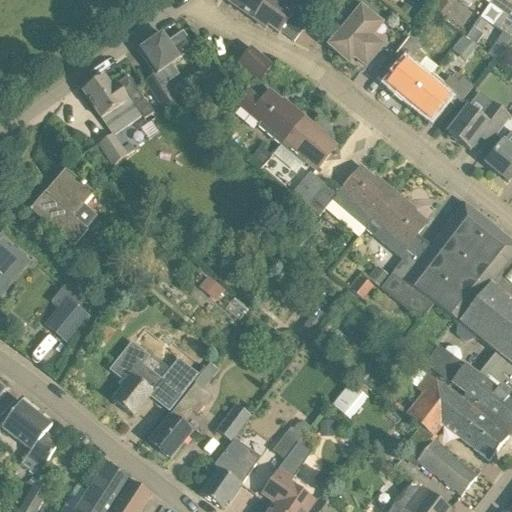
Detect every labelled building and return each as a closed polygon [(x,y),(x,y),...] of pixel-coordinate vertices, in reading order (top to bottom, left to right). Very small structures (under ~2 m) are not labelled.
[(224,0),(266,30),(268,27),(279,35),(281,34),(294,42),(304,27),(291,19),(296,11),(279,0),(224,0)] [(452,8),(441,0),(436,0),(430,10),(443,20),(452,8)] [(493,0),(457,0),(469,9),(475,0),(484,0),(491,4),(493,0)] [(511,0),(493,0),(491,4),(490,6),(491,6),(486,13),(498,22),(495,27),(503,34),(496,44),(504,50),(511,40),(511,0)] [(373,37),(384,24),(360,5),(333,38),(335,39),(328,47),(350,65),(355,59),(366,68),(384,45),(373,37)] [(399,13),(408,21),(415,14),(406,6),(399,13)] [(453,45),(460,36),(449,28),(443,37),(453,45)] [(172,66),(189,53),(179,40),(170,46),(163,36),(139,53),(155,76),(144,84),(162,109),(164,113),(180,101),(168,83),(178,76),(172,66)] [(476,48),(475,47),(466,40),(463,37),(452,52),(466,62),(476,48)] [(409,103),(427,81),(416,72),(426,59),(417,52),(421,47),(410,38),(395,56),(406,64),(388,86),(409,103)] [(271,67),(251,50),(238,66),(258,82),(271,67)] [(431,120),(446,102),(456,110),(474,88),(463,79),(458,85),(450,78),(444,85),(433,76),(428,82),(427,81),(409,103),(431,120)] [(83,94),(112,136),(113,136),(115,138),(143,119),(144,121),(154,114),(140,94),(129,77),(113,89),(105,78),(83,94)] [(280,148),(304,119),(292,109),(291,111),(270,93),(261,103),(248,92),(236,106),(259,126),(258,129),(280,148)] [(492,142),(504,126),(510,118),(489,102),(478,117),(468,109),(448,135),(470,152),(483,135),(492,142)] [(305,165),(315,174),(336,149),(315,131),(316,129),(304,119),(280,148),(302,167),(303,167),(305,165)] [(128,157),(115,138),(113,136),(112,136),(98,146),(113,168),(128,157)] [(511,148),(504,142),(486,165),(509,184),(511,180),(511,148)] [(263,167),(271,157),(261,148),(252,158),(263,167)] [(338,197),(325,186),(306,208),(319,219),(331,204),(366,230),(395,195),(383,185),(382,187),(361,169),(338,197)] [(95,194),(84,185),(69,172),(48,197),(45,195),(30,212),(73,249),(88,232),(87,231),(97,218),(84,207),(95,194)] [(291,197),(306,208),(325,186),(310,174),(292,196),(291,197)] [(418,236),(427,225),(406,207),(407,205),(395,195),(366,230),(404,261),(393,275),(403,284),(431,247),(431,246),(418,236)] [(511,242),(465,205),(464,204),(431,246),(431,247),(403,284),(393,275),(380,291),(420,322),(433,305),(459,326),(456,337),(466,345),(476,340),(494,355),(495,354),(511,367),(511,242)] [(0,237),(0,290),(26,260),(0,237)] [(377,268),(368,280),(381,290),(390,278),(377,268)] [(225,291),(208,278),(199,289),(216,302),(225,291)] [(67,298),(58,309),(71,319),(79,308),(87,297),(68,282),(60,293),(67,298)] [(312,316),(301,331),(311,338),(327,317),(319,311),(314,317),(312,316)] [(133,419),(146,403),(152,396),(163,381),(162,381),(143,366),(150,358),(132,344),(109,372),(123,383),(120,388),(123,390),(113,403),(133,419)] [(511,367),(495,354),(494,355),(480,376),(465,365),(464,367),(459,363),(462,359),(460,352),(456,349),(448,349),(445,353),(439,349),(426,366),(465,397),(463,400),(462,401),(509,438),(510,436),(511,437),(511,435),(511,367)] [(152,396),(172,410),(199,376),(178,360),(162,381),(163,381),(152,396)] [(195,384),(203,391),(219,372),(211,365),(195,384)] [(462,401),(463,400),(430,374),(416,391),(422,396),(406,417),(419,428),(436,441),(437,439),(436,438),(444,427),(474,450),(489,463),(509,439),(509,438),(462,401)] [(171,461),(183,445),(193,434),(182,425),(192,413),(197,417),(212,398),(203,391),(196,386),(149,443),(171,461)] [(35,476),(38,478),(56,454),(54,453),(59,445),(46,435),(52,427),(21,404),(0,431),(30,454),(16,472),(31,483),(35,476)] [(235,407),(216,433),(232,445),(251,419),(235,407)] [(311,429),(302,422),(300,426),(298,424),(293,431),(291,430),(273,453),(285,463),(299,445),(298,445),(311,429)] [(320,422),(320,434),(333,434),(333,422),(320,422)] [(434,443),(436,441),(419,428),(403,450),(418,462),(417,463),(462,498),(477,479),(430,443),(432,441),(434,443)] [(228,503),(230,504),(258,464),(248,457),(248,456),(232,445),(226,454),(224,452),(213,469),(218,472),(201,497),(222,511),(228,503)] [(308,511),(315,502),(294,488),(295,487),(292,485),(294,481),(293,481),(311,454),(299,445),(285,463),(261,496),(274,506),(269,511),(308,511)] [(111,511),(130,483),(106,467),(74,511),(71,511),(65,508),(62,511),(111,511)] [(140,511),(150,497),(132,485),(113,511),(140,511)] [(448,511),(418,489),(402,511),(395,505),(390,511),(448,511)] [(39,494),(32,490),(18,511),(37,511),(46,498),(39,494)]
